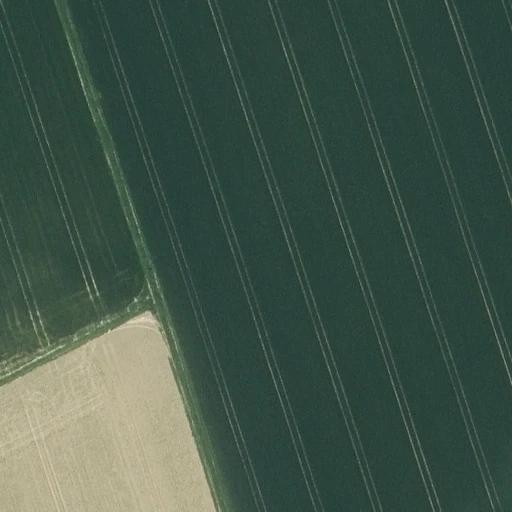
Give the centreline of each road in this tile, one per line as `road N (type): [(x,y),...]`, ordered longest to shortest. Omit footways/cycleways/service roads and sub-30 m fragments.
road 1 (track): [(232,511),(169,314),(0,398)]
road 2 (track): [(169,314),(63,0)]
